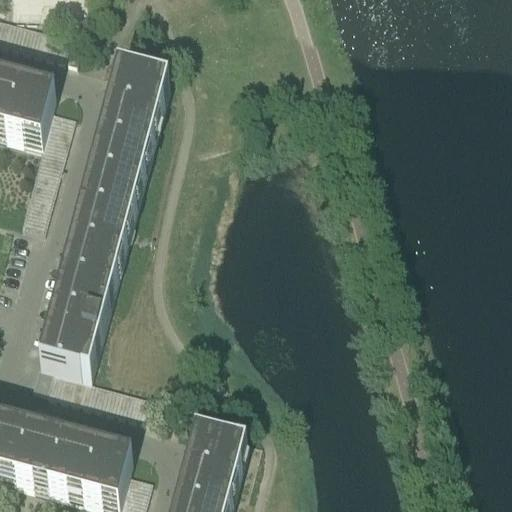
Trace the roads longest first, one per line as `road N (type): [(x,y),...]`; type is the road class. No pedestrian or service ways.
road 1 (residential): [(0,408),(35,266),(57,249),(92,127),(86,96),(0,68)]
road 2 (residential): [(157,511),(157,473),(137,451),(0,408)]
